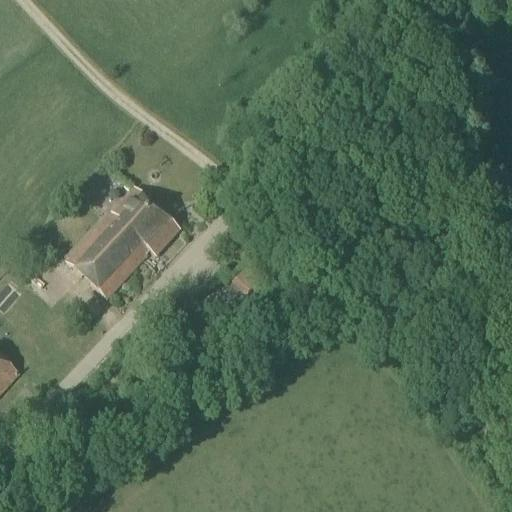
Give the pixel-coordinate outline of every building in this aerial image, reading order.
[(63,207),(72,194),(56,183),(47,196),(63,207)] [(67,266),(107,303),(149,257),(155,262),(180,235),(134,193),(67,266)] [(19,335),(50,304),(41,295),(29,307),(23,301),(4,320),(19,335)] [(258,305),(265,312),(273,305),(266,297),(258,305)] [(0,399),(19,378),(0,359),(0,399)]
